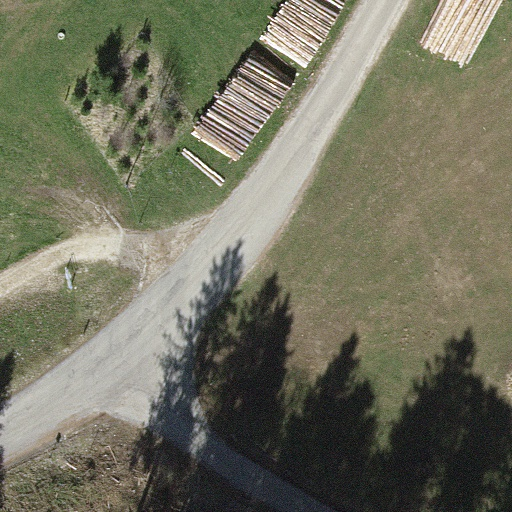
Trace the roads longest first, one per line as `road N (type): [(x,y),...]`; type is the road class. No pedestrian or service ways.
road 1 (unclassified): [(395,0),(371,50),(223,267),(136,373),(0,445)]
road 2 (track): [(0,298),(119,245),(223,267)]
